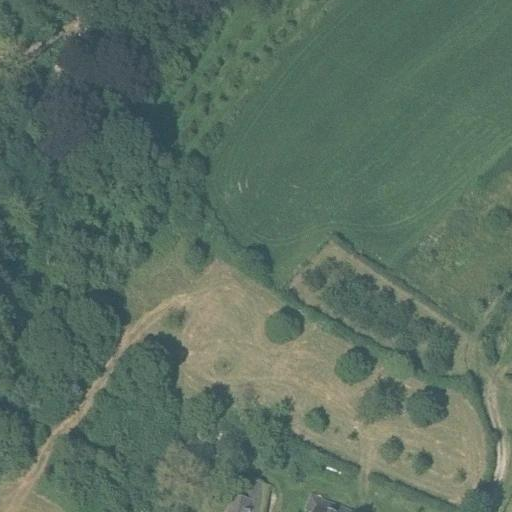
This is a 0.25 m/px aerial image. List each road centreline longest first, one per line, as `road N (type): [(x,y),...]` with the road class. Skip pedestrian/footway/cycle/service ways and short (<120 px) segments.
road 1 (track): [(107,0),(32,116),(17,154),(0,259)]
road 2 (track): [(484,511),(500,442),(478,369),(478,335),(511,294)]
